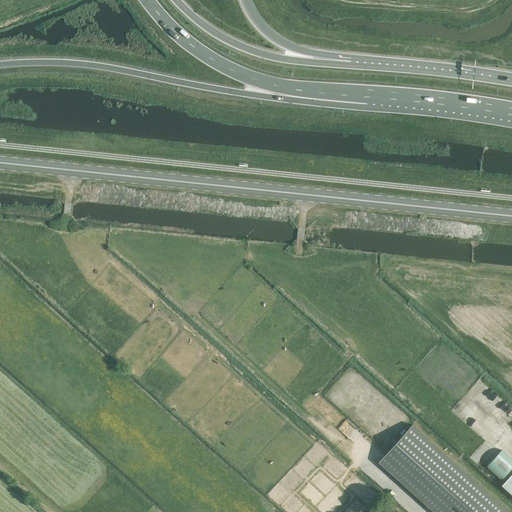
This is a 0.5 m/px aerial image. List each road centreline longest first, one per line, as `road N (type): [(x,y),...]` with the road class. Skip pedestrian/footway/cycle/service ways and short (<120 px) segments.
road 1 (secondary): [(511,216),(0,162)]
road 2 (trunk): [(0,67),(99,67),(243,93),(366,97)]
road 3 (trunk): [(146,0),(181,38),(243,75),(366,97)]
road 4 (trunk): [(350,61),(260,54),(209,30),(175,0)]
road 5 (trunk): [(511,79),(350,61)]
road 6 (trunk): [(366,97),(511,115)]
road 7 (motorway): [(350,61),(278,41),(245,0)]
